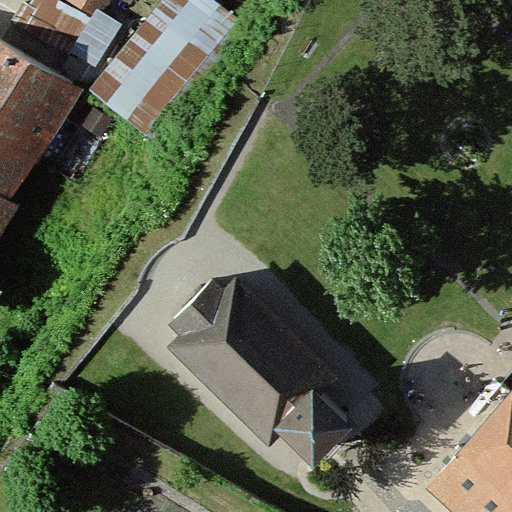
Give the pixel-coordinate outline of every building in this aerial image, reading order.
[(130,102),(215,0),(153,0),(94,71),(130,102)] [(81,91),(0,42),(0,194),(15,204),(81,91)] [(0,194),(0,229),(15,204),(0,194)] [(280,414),(304,439),(344,397),(318,373),(333,357),(232,262),(222,271),(168,324),(269,427),(280,414)] [(511,511),(511,378),(439,474),(480,511),(511,511)]
